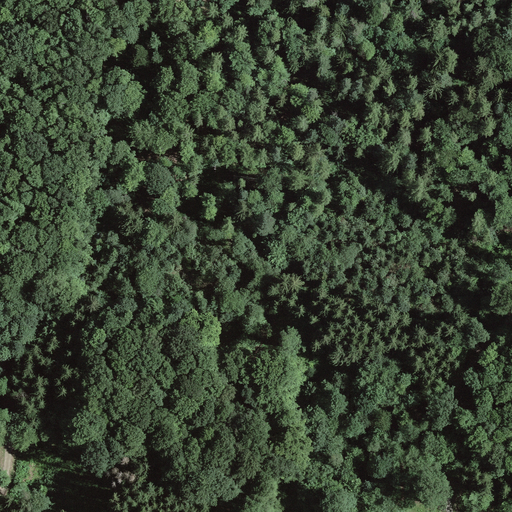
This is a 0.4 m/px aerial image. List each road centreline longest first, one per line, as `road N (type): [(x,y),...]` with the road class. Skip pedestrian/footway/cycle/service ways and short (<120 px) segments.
road 1 (track): [(12,438),(221,459),(255,450)]
road 2 (track): [(511,322),(495,328),(463,363),(436,409),(448,511)]
